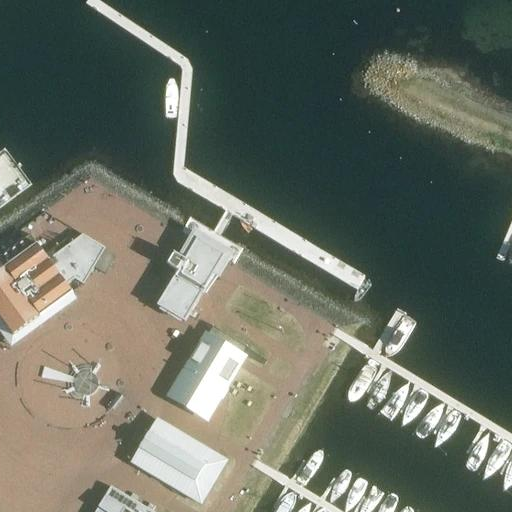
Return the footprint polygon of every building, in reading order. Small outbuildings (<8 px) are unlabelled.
[(99,247),(91,261),(70,248),(36,273),(18,247),(0,260),(0,347),(1,349),(64,304),(96,323),(131,267),(99,247)] [(165,287),(149,314),(177,330),(200,291),(195,288),(204,272),(182,260),(173,275),(162,268),(155,280),(165,287)] [(215,423),(236,389),(255,357),(214,333),(174,399),(215,423)] [(113,367),(87,359),(79,388),(105,395),(113,367)] [(167,425),(141,468),(202,505),(228,461),(167,425)] [(142,511),(105,490),(93,510),(95,511),(142,511)]
